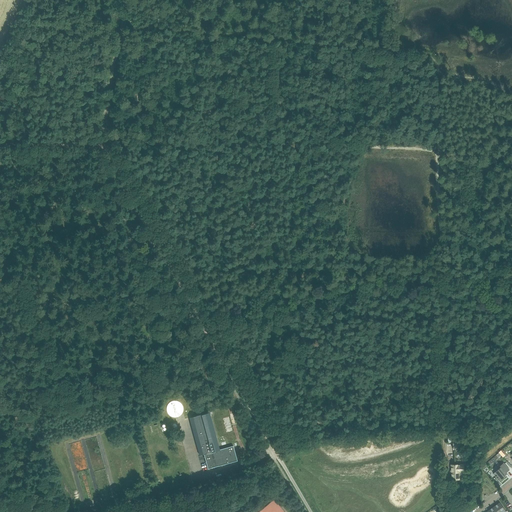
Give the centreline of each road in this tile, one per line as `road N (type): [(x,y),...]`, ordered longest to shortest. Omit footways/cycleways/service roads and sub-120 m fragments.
road 1 (track): [(275,452),(104,146)]
road 2 (track): [(0,205),(84,281),(108,316),(125,355),(128,407),(151,492)]
road 3 (track): [(104,146),(433,150)]
road 4 (track): [(135,496),(275,452)]
road 5 (track): [(104,146),(121,22)]
